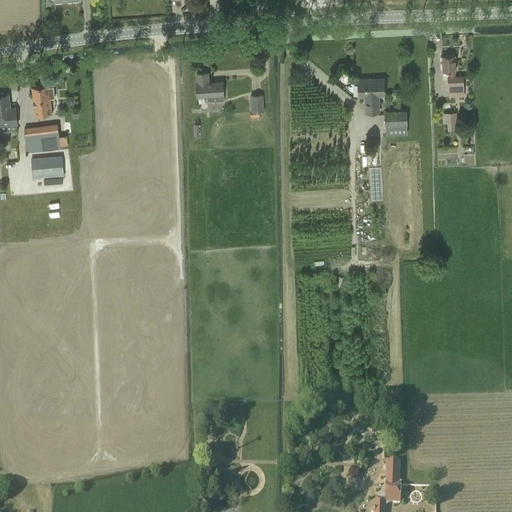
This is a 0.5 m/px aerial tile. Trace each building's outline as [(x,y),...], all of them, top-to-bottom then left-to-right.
[(442,56),(443,71),(449,71),(449,76),(448,76),(449,91),(464,90),(463,76),(455,76),(454,70),(455,70),(455,56),(442,56)] [(208,101),(224,100),(223,81),(209,82),(209,73),(196,74),(197,81),(196,81),(197,97),(207,96),(208,101)] [(359,97),(364,96),(365,113),(380,112),(379,96),(384,95),(383,78),(358,79),(359,97)] [(52,114),(48,86),(32,88),(35,116),(52,114)] [(0,126),(18,124),(16,108),(9,109),(7,94),(4,94),(4,93),(0,93),(0,126)] [(251,112),(252,112),(253,118),(260,117),(260,112),(264,111),(263,94),(250,95),(251,112)] [(385,125),(386,125),(386,135),(407,134),(407,124),(407,110),(384,111),(385,125)] [(447,128),(457,128),(456,113),(442,113),(442,122),(447,122),(447,128)] [(40,126),(43,151),(61,149),(58,123),(39,125),(40,126)] [(27,153),(43,151),(40,126),(39,125),(24,127),(27,153)] [(62,155),(57,155),(57,151),(31,154),(33,178),(64,176),(62,155)] [(385,483),(398,483),(399,483),(400,462),(386,461),(385,483)] [(398,495),(398,484),(389,483),(389,494),(386,494),(386,495),(378,494),(378,498),(375,498),(374,507),(373,507),(372,508),(372,509),(371,510),(371,511),(384,511),(384,503),(400,504),(400,495),(398,495)]
